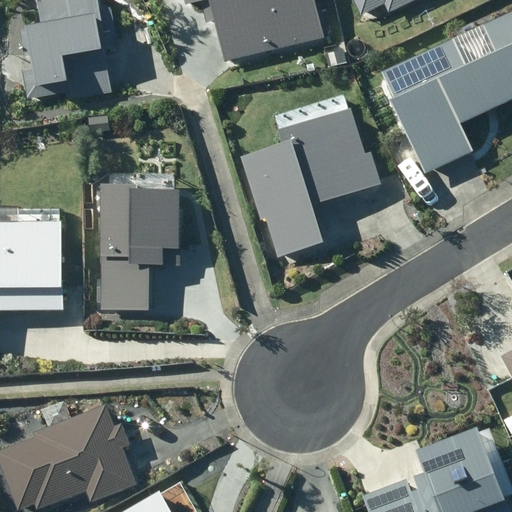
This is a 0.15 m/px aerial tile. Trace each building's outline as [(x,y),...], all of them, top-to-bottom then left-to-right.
[(45,31),(23,34),(34,101),(69,95),(70,102),(116,94),(101,0),(70,0),(71,1),(41,6),(45,31)] [(189,0),(192,9),(215,3),(229,63),(327,40),(317,0),(189,0)] [(424,0),(354,0),(363,20),(387,8),(391,16),(424,0)] [(511,16),(387,77),(401,105),(396,107),(431,177),(477,154),(465,130),(511,107),(511,16)] [(352,114),(347,99),(278,120),(286,147),(247,160),(279,260),(328,244),(317,209),(385,187),(375,155),(371,157),(357,112),(352,114)] [(154,267),(169,268),(169,251),(183,252),(185,197),(143,195),(144,191),(109,190),(108,219),(103,219),(100,279),(96,279),(95,310),(152,312),(154,267)] [(0,310),(62,313),(66,213),(0,210),(0,310)] [(140,487),(126,449),(135,446),(126,424),(118,427),(111,406),(38,433),(40,437),(0,451),(0,453),(21,511),(23,511),(38,507),(40,511),(87,494),(91,505),(140,487)] [(364,497),(369,511),(511,511),(511,501),(510,496),(511,495),(511,481),(493,431),(424,456),(430,473),(364,497)] [(174,511),(165,495),(134,511),(174,511)]
